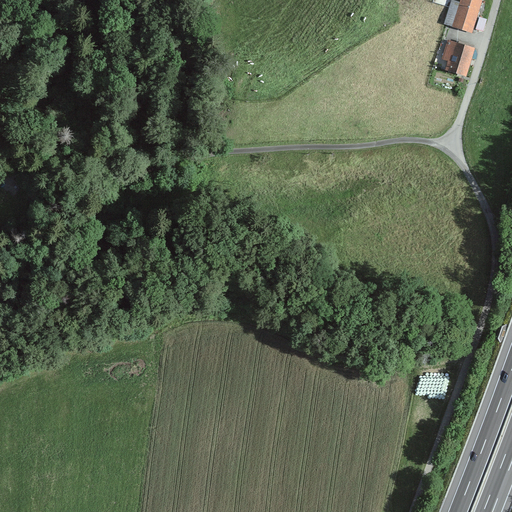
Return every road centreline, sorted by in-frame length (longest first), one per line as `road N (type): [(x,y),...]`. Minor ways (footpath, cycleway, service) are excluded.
road 1 (unclassified): [(0,137),(123,168),(225,151),(451,141)]
road 2 (unclassified): [(414,511),(497,269),(496,222),(451,141)]
road 3 (motorway): [(511,369),(459,511)]
road 4 (unclassified): [(451,141),(499,0)]
